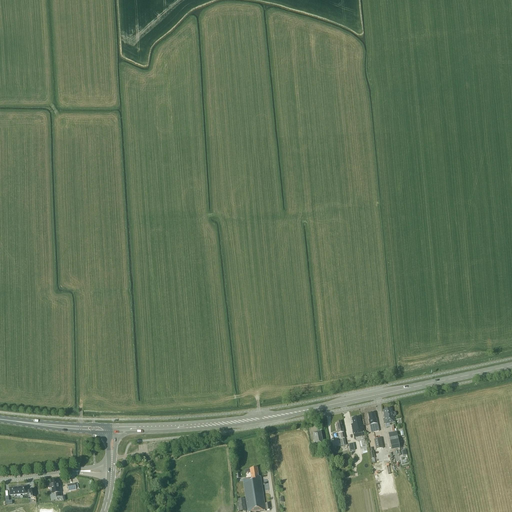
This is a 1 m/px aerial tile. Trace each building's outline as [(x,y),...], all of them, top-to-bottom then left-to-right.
[(395,422),(394,416),(395,416),(396,415),(396,414),(395,413),(394,413),(391,413),(390,409),(384,411),(385,416),(384,416),(384,418),(383,418),(385,424),(395,422)] [(377,424),(377,423),(376,419),(375,419),(374,413),(368,414),(369,420),(371,433),(379,431),(378,424),(377,424)] [(353,424),(351,424),(353,434),(364,432),(362,422),(360,422),(359,417),(352,419),(353,424)] [(341,439),(344,438),(342,427),(341,422),(336,423),(337,425),(336,425),(338,434),(340,433),(341,439)] [(324,445),(321,431),(312,433),(315,447),(324,445)] [(397,432),(388,433),(392,451),(400,449),(397,432)] [(381,438),(374,440),(376,450),(383,448),(381,438)] [(247,511),(255,511),(266,511),(261,477),(259,477),(257,468),(250,469),(251,478),(243,479),(247,511)] [(49,489),(51,488),(52,494),(61,492),(59,481),(58,481),(58,480),(50,481),(51,484),(48,484),(48,485),(48,488),(49,489)] [(27,486),(9,488),(10,496),(27,494),(27,493),(29,493),(30,498),(36,498),(35,489),(29,490),(29,491),(27,491),(27,486)] [(238,511),(246,511),(245,499),(237,500),(238,511)]
